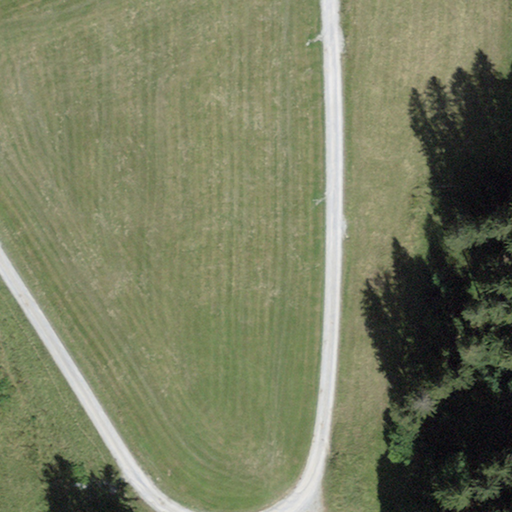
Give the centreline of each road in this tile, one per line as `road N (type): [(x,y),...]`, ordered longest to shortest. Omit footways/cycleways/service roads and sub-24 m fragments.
road 1 (track): [(329,0),(333,254),(325,408),(312,466),(283,511)]
road 2 (track): [(171,511),(116,453),(0,264)]
